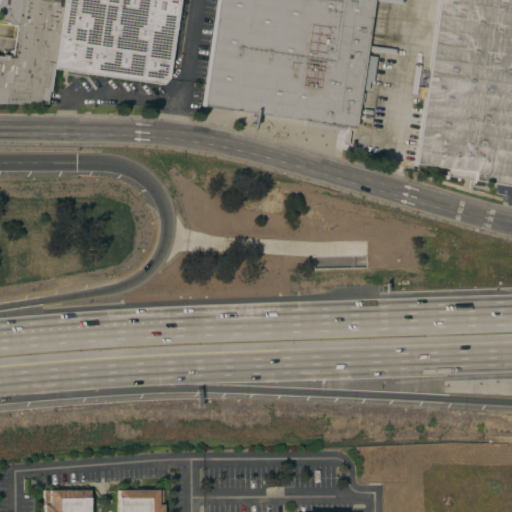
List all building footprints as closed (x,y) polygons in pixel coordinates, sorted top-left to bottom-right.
[(62,0),(53,69),(49,92),(47,92),(45,104),(0,104),(0,56),(2,57),(3,55),(11,57),(15,26),(7,24),(7,22),(0,21),(0,0),(62,0)] [(178,0),(167,78),(161,85),(53,69),(62,0),(178,0)] [(217,0),(374,0),(367,55),(373,56),(370,83),(360,82),(353,127),(344,126),(343,131),(304,125),(304,121),(202,107),(217,0)] [(438,0),(511,0),(511,186),(473,181),(473,180),(446,176),(447,168),(415,164),(438,0)] [(40,492),(40,511),(88,511),(89,490),(40,492)] [(117,511),(117,490),(161,490),(161,511),(117,511)]
